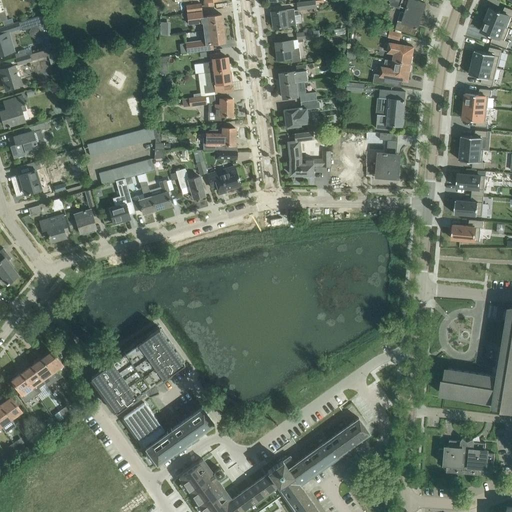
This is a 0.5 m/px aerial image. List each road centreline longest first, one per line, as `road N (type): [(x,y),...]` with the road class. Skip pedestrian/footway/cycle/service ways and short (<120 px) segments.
road 1 (residential): [(271,201),(57,264),(48,275)]
road 2 (residential): [(218,434),(232,449),(252,450),(388,354),(415,353)]
road 3 (residential): [(428,202),(437,96),(462,0)]
road 4 (residential): [(271,201),(244,0)]
road 5 (residential): [(428,202),(271,201)]
road 6 (residential): [(403,505),(415,353)]
road 7 (unknown): [(372,365),(368,431),(311,483)]
